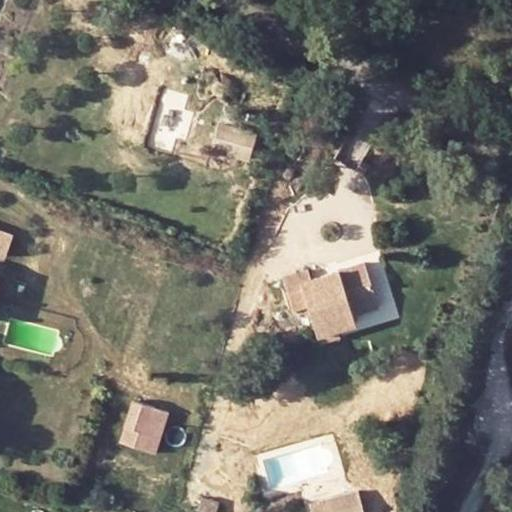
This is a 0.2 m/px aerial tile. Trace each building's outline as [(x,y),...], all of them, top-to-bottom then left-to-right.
[(262,134),(225,124),(217,153),(254,163),(262,134)] [(0,284),(6,260),(0,258),(0,235),(13,238),(18,216),(0,211),(0,284)] [(299,297),(314,295),(320,323),(343,318),(340,306),(382,296),(374,259),(321,270),(319,260),(292,266),(299,297)] [(382,296),(340,306),(343,318),(359,315),(359,308),(384,304),(382,296)] [(343,318),(320,323),(322,334),(345,329),(343,318)] [(173,415),(137,403),(123,445),(159,457),(173,415)] [(313,511),(364,511),(363,500),(313,511)]
